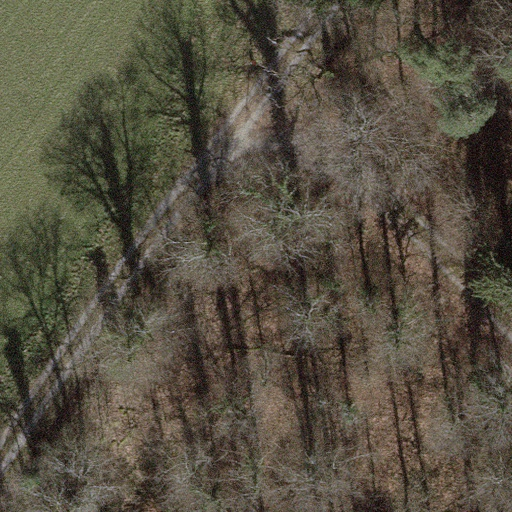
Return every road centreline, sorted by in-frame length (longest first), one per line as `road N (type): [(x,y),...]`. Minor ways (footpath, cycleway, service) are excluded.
road 1 (track): [(329,0),(0,463)]
road 2 (track): [(511,328),(259,94)]
